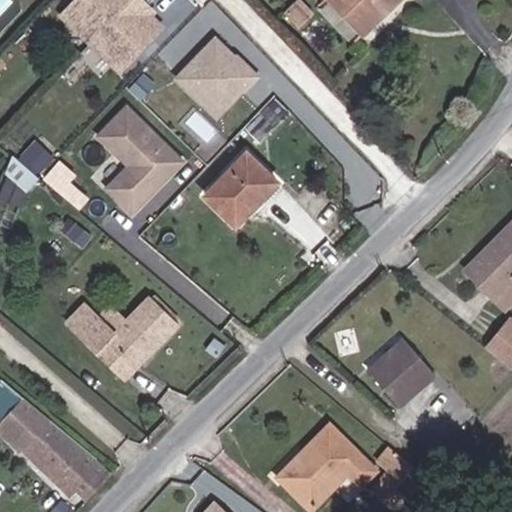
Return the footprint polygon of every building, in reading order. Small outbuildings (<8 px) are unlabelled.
[(117,88),(160,43),(143,27),(146,20),(125,0),(122,0),(117,5),(111,0),(90,0),(60,33),(117,88)] [(320,0),(309,12),(319,22),(338,0),(320,0)] [(338,0),(319,22),(358,56),(409,0),(338,0)] [(212,54),(175,94),(202,119),(211,110),(227,124),(255,94),(212,54)] [(141,114),(152,103),(139,91),(128,102),(141,114)] [(218,134),(227,124),(211,110),(202,119),(218,134)] [(276,117),(263,131),(277,144),(290,131),(276,117)] [(105,208),(131,232),(149,213),(146,210),(151,204),(154,207),(181,180),(125,125),(97,154),(128,184),(105,208)] [(247,147),(261,160),(275,146),(261,133),(247,147)] [(29,185),(55,154),(36,138),(10,169),(29,185)] [(232,241),(272,200),(246,174),(205,216),(232,241)] [(485,238),(463,262),(499,293),(511,278),(511,200),(511,201),(481,233),(485,238)] [(458,256),(463,262),(485,238),(481,233),(458,256)] [(511,311),(508,308),(484,337),(511,359),(511,311)] [(119,394),(169,342),(146,319),(112,354),(81,324),(63,343),(119,394)] [(428,359),(403,336),(367,367),(392,394),(428,359)] [(0,410),(4,414),(19,391),(0,378),(0,410)] [(0,462),(7,469),(14,460),(72,509),(75,511),(83,511),(102,493),(85,479),(88,475),(14,413),(0,428),(0,462)] [(372,463),(330,418),(329,418),(294,451),(276,472),(314,509),(331,491),(347,476),(357,480),(372,463)] [(370,487),(387,504),(416,469),(402,454),(370,487)] [(224,511),(213,502),(203,511),(224,511)]
